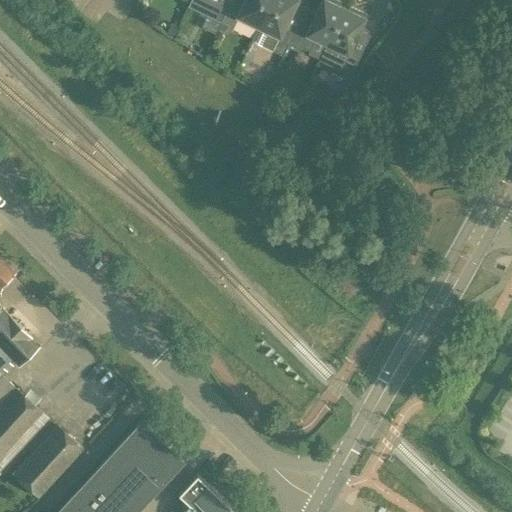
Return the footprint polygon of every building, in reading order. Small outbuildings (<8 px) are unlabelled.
[(207,0),(227,9),(232,0),(207,0)] [(227,9),(221,21),(217,29),(228,34),(231,26),(233,27),(238,16),(258,26),(268,0),(236,0),(236,2),(232,0),(227,9)] [(268,0),(258,26),(252,40),(283,55),(288,44),(295,30),(285,25),(296,0),(268,0)] [(301,17),(295,30),(288,44),(299,49),(310,50),(315,38),(327,43),(344,7),(339,5),(341,2),(337,0),(322,0),(311,23),(301,17)] [(349,9),(344,7),(327,43),(339,49),(333,61),(341,68),(353,74),(363,52),(351,47),(367,14),(350,6),(349,9)] [(0,375),(17,359),(18,360),(36,343),(0,305),(0,304),(0,305),(0,304),(0,287),(16,272),(0,256),(0,375)] [(0,456),(43,411),(16,386),(0,404),(0,456)] [(140,420),(54,511),(137,511),(185,461),(140,420)] [(64,429),(57,423),(11,473),(38,498),(83,448),(78,443),(79,442),(65,429),(64,429)] [(238,511),(196,473),(178,493),(193,508),(190,511),(238,511)] [(397,511),(369,498),(361,511),(397,511)]
